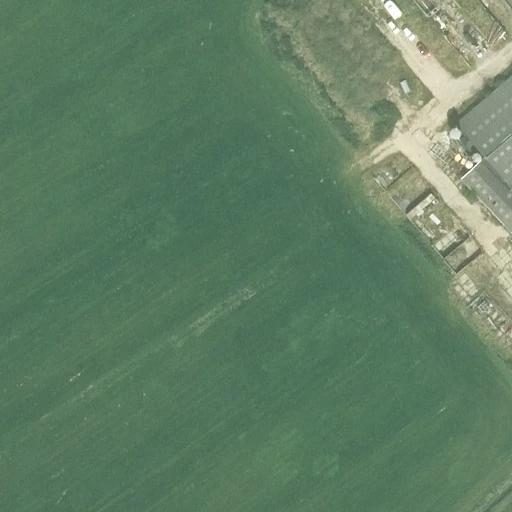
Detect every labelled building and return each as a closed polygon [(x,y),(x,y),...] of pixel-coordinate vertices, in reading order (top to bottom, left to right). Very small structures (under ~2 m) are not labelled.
[(450,61),(401,6),(382,23),(431,78),(450,61)] [(370,71),(377,57),(367,51),(359,66),(370,71)] [(511,75),(456,123),(484,155),(511,188),(511,187),(511,75)] [(511,187),(511,188),(484,155),(461,177),(511,231),(511,187)] [(444,248),(456,261),(483,238),(467,221),(471,217),(459,204),(443,219),(458,236),(444,248)]
